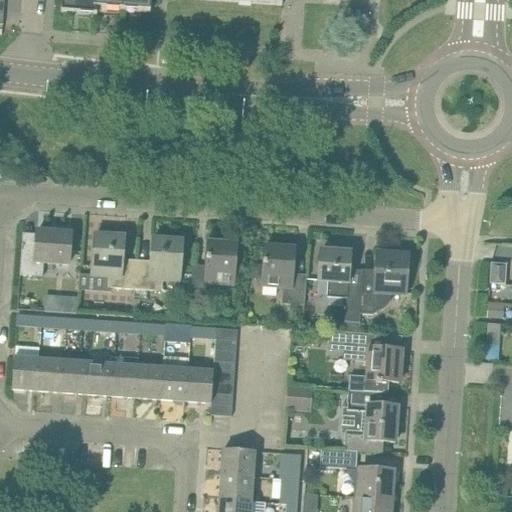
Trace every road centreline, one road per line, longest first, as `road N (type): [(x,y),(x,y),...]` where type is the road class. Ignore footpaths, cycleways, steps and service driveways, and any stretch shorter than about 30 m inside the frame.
road 1 (residential): [(460,221),(0,190)]
road 2 (secondary): [(419,105),(29,74)]
road 3 (tertiary): [(439,511),(460,221)]
road 4 (residential): [(184,511),(181,450),(160,437),(0,426)]
